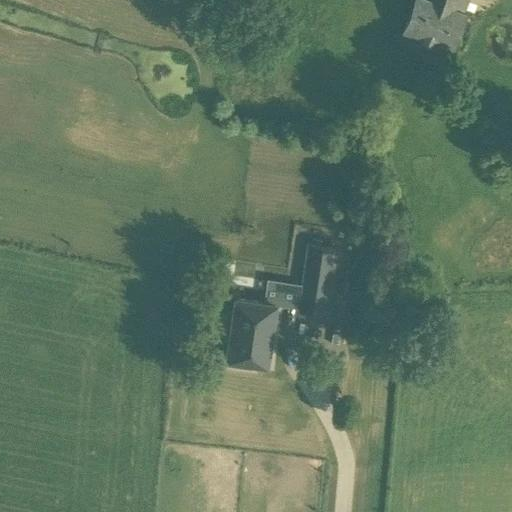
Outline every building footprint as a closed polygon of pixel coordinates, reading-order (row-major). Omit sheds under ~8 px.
[(463,10),(466,0),(414,0),(403,30),(450,49),(465,11),(463,10)] [(300,283),(296,310),(327,314),(337,245),(306,241),(300,283)] [(268,366),(277,303),(277,300),(233,294),(223,360),(226,360),(226,362),(250,366),(250,364),(268,366)] [(392,350),(377,350),(376,385),(392,385),(392,350)] [(391,451),(393,403),(362,402),(361,426),(382,427),(381,450),(391,451)]
